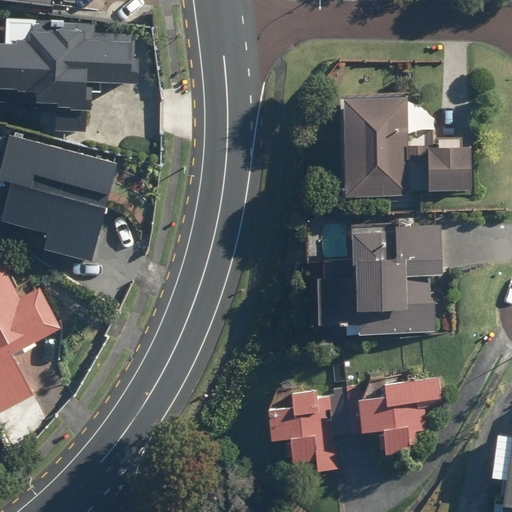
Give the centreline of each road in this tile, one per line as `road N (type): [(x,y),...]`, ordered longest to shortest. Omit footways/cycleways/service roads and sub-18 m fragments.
road 1 (tertiary): [(76,486),(158,378),(211,236),(223,128),(222,23)]
road 2 (residential): [(222,23),(511,23)]
